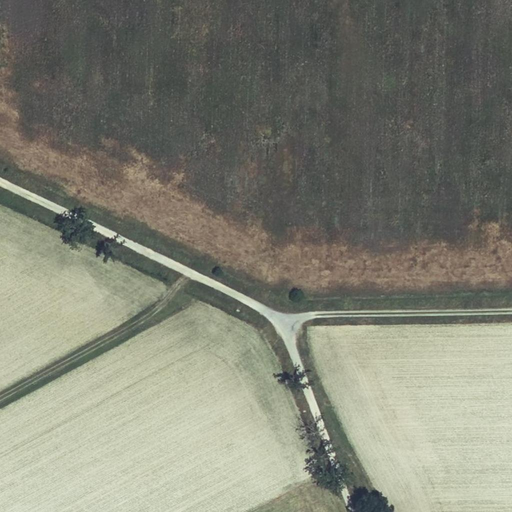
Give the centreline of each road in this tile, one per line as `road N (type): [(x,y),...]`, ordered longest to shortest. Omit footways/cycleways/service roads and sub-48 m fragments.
road 1 (track): [(511,309),(326,312),(283,323),(0,180)]
road 2 (track): [(355,511),(283,323)]
